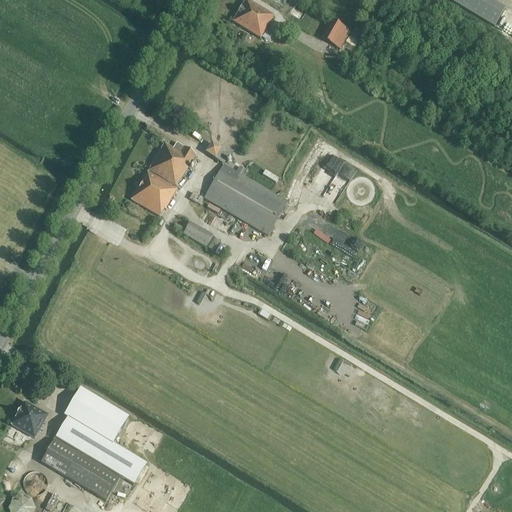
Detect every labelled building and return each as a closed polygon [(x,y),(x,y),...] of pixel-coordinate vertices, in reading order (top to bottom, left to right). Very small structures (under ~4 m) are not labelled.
[(261,40),(274,17),(246,0),(245,0),(232,23),(261,40)] [(490,0),(446,0),(494,29),(506,9),(490,0)] [(340,51),(351,33),(331,21),(321,39),(340,51)] [(177,143),(173,149),(164,144),(148,172),(176,189),(196,156),(184,148),(177,143)] [(221,150),(212,144),(205,154),(215,160),(214,161),(223,166),(204,199),(204,200),(268,237),(288,203),(224,166),(232,154),(223,148),(221,150)] [(262,176),(276,184),(278,179),(265,171),(262,176)] [(166,211),(177,190),(148,172),(131,201),(159,218),(164,210),(166,211)] [(204,199),(193,193),(189,200),(200,206),(204,200),(204,199)] [(213,253),(220,243),(213,238),(190,223),(189,224),(178,218),(172,229),(183,235),(206,250),(207,249),(213,253)] [(69,417),(56,438),(132,483),(144,462),(111,443),(127,417),(80,389),(65,415),(69,417)] [(25,403),(11,427),(24,434),(32,439),(35,440),(49,417),(25,403)] [(42,482),(42,479),(41,477),(39,473),(35,471),(33,470),(31,470),(27,471),(24,472),(22,473),(21,475),(20,477),(19,479),(19,482),(19,484),(19,486),(20,488),(22,490),(25,493),(27,493),(29,494),(32,494),(35,493),(38,491),(40,489),(41,487),(42,485),(42,482)] [(29,505),(29,502),(28,500),(26,496),(24,494),(22,493),(19,492),(17,492),(15,492),(12,493),(10,494),(7,495),(5,498),(4,500),(3,503),(3,505),(3,507),(4,510),(5,511),(4,511),(27,511),(28,511),(29,508),(29,505)]
